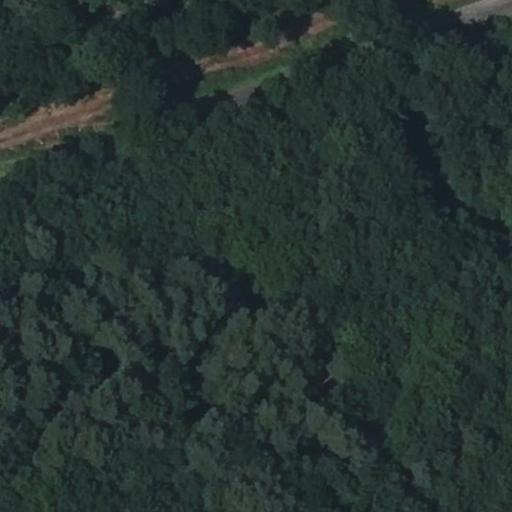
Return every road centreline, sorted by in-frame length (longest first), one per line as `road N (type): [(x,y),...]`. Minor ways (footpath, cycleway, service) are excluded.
road 1 (tertiary): [(511,1),(0,191)]
road 2 (track): [(0,291),(198,293),(251,304),(296,326),(336,374),(410,511)]
